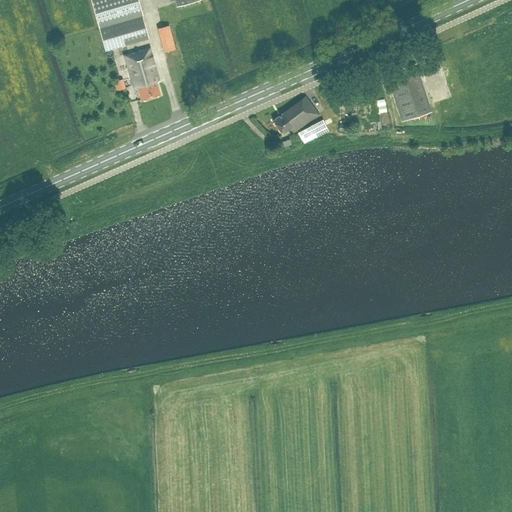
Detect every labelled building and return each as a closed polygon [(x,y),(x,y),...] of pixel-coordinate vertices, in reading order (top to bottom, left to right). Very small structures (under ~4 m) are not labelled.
[(90,0),(98,28),(105,51),(149,38),(142,15),(137,0),(90,0)] [(165,51),(174,49),(168,25),(158,28),(165,51)] [(149,47),(124,55),(133,87),(137,86),(141,99),(159,94),(155,81),(159,80),(149,47)] [(385,72),(401,120),(430,111),(414,63),(385,72)] [(454,109),(466,109),(465,87),(453,88),(454,109)] [(272,120),(282,134),(290,128),(293,133),(318,113),(305,95),(282,112),(282,113),(272,120)] [(382,102),(373,104),(376,115),(384,114),(382,102)] [(322,120),(297,133),(301,140),(325,127),(322,120)]
